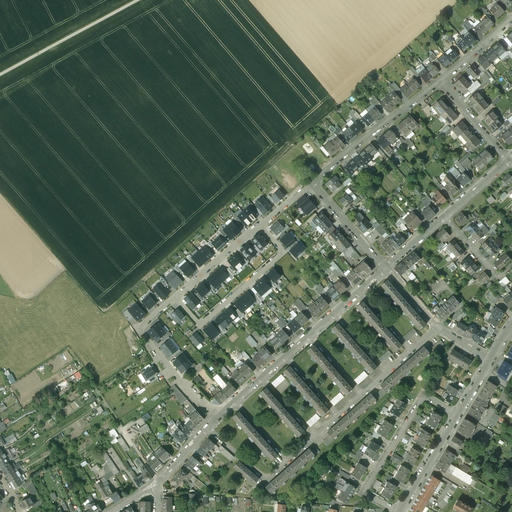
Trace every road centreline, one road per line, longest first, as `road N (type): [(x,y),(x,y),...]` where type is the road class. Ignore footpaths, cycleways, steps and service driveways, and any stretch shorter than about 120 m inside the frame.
road 1 (residential): [(397,511),(369,487),(422,396),(433,393),(462,410)]
road 2 (residential): [(175,297),(203,321),(278,257),(260,226)]
road 3 (residential): [(443,80),(312,182)]
road 4 (residential): [(217,421),(141,332),(175,297)]
road 5 (track): [(0,74),(137,0)]
